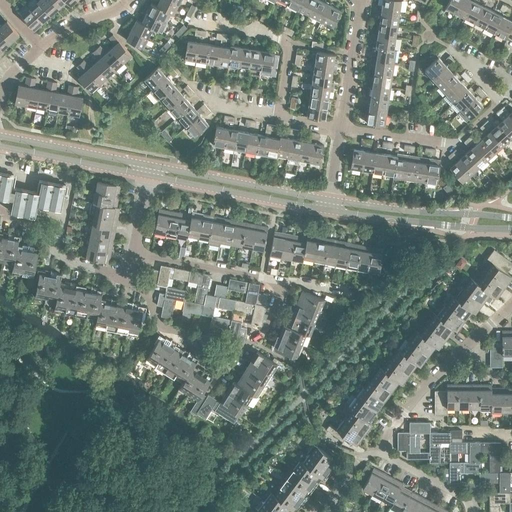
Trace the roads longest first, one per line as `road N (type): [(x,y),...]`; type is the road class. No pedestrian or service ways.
road 1 (residential): [(373,451),(460,351),(511,306)]
road 2 (tertiary): [(329,210),(511,228)]
road 3 (tertiary): [(511,217),(329,201)]
road 4 (tertiary): [(150,177),(329,210)]
road 5 (tertiary): [(329,201),(152,166)]
road 6 (residential): [(279,117),(291,41),(192,21)]
road 7 (residential): [(341,127),(453,142),(500,100)]
road 8 (tertiary): [(152,166),(0,136)]
road 9 (tertiary): [(0,147),(150,177)]
road 10 (residential): [(282,281),(134,253)]
road 11 (residential): [(231,354),(155,323),(150,298),(122,273)]
road 12 (residential): [(46,237),(62,229),(73,179),(1,165)]
road 13 (residential): [(341,127),(359,0)]
